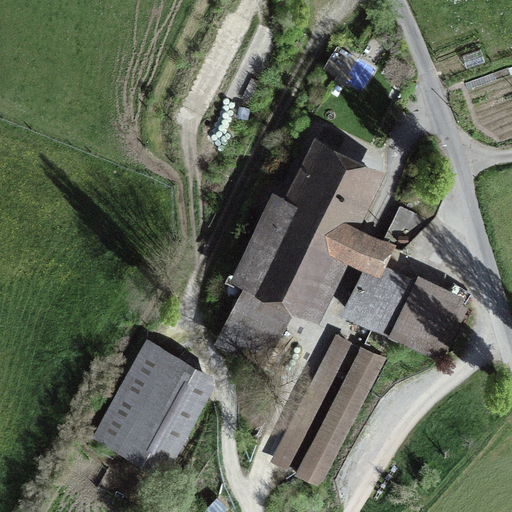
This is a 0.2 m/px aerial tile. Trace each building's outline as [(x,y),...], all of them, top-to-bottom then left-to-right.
[(325,73),(347,81),(355,58),(334,50),(325,73)] [(373,172),(321,146),(293,203),(275,194),(236,273),(247,278),(294,302),(306,307),(337,243),(376,262),(378,263),(388,243),(385,241),(348,223),(373,172)] [(415,256),(431,222),(402,207),(385,241),(388,243),(415,256)] [(458,303),(378,263),(376,262),(362,289),(356,286),(346,307),(435,351),(458,303)] [(265,360),(294,302),(247,278),(218,337),(265,360)] [(210,379),(149,345),(100,434),(161,467),(210,379)] [(383,358),(360,346),(296,471),(319,483),(383,358)]
